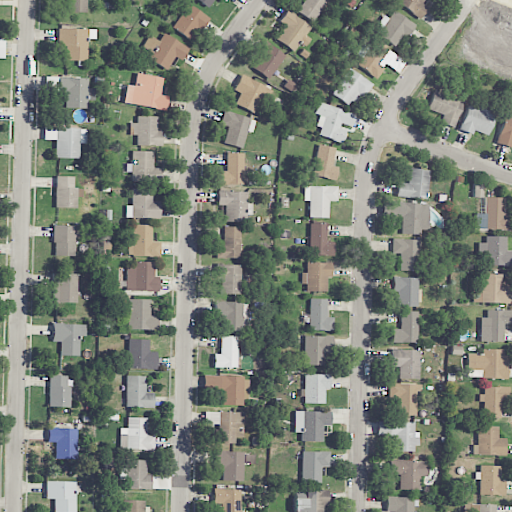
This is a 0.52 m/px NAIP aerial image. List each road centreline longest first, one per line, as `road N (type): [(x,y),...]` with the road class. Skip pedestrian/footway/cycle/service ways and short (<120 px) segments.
road 1 (residential): [(356,511),(370,166),(390,114),(472,0)]
road 2 (residential): [(180,511),(195,108),(259,0)]
road 3 (residential): [(30,0),(13,511)]
road 4 (residential): [(383,129),(511,174)]
